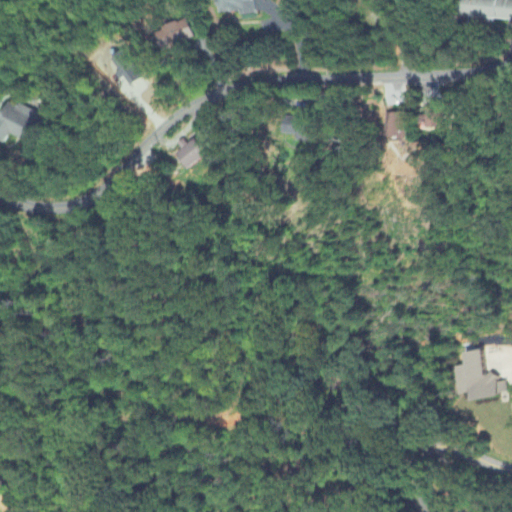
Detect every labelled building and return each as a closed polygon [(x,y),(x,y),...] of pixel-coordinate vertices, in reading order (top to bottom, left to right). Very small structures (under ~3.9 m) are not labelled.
[(224,0),(226,14),(248,12),(248,16),(264,15),(263,0),(224,0)] [(511,0),(463,0),(461,16),(511,22),(511,0)] [(176,43),(178,47),(202,38),(194,20),(159,34),(164,47),(176,43)] [(130,88),(142,82),(127,52),(110,61),(120,81),(125,78),(130,88)] [(12,135),(25,141),(39,115),(20,105),(18,109),(9,104),(0,122),(0,140),(7,144),(12,135)] [(445,110),(427,111),(428,130),(446,130),(445,110)] [(387,115),(388,140),(410,138),(408,114),(387,115)] [(319,120),(288,115),(285,134),(301,137),(300,141),(316,143),(319,120)] [(186,148),(178,154),(190,171),(210,157),(198,139),(186,148)] [(479,403),(511,397),(509,383),(501,385),(499,376),(493,377),(488,352),(468,355),(470,367),(458,369),(463,397),(477,395),(479,403)]
